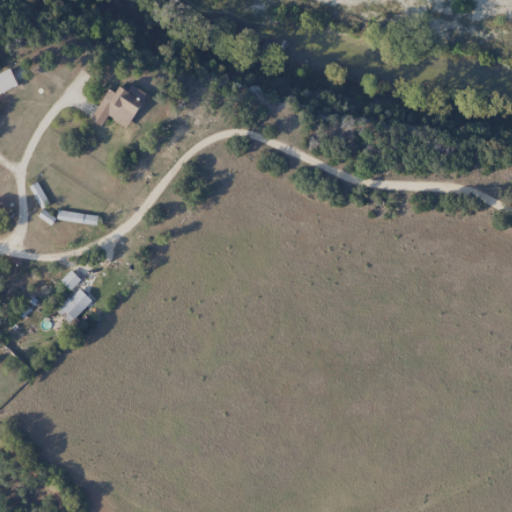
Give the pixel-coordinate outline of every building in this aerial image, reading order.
[(0,97),(23,85),(14,68),(0,75),(0,97)] [(96,119),(106,126),(113,116),(132,129),(149,103),(128,88),(125,93),(117,88),(96,119)] [(43,210),(51,205),(40,183),(31,188),(43,210)] [(77,215),(61,211),(59,219),(75,223),(77,215)] [(58,312),(72,326),(95,301),(81,288),(58,312)]
